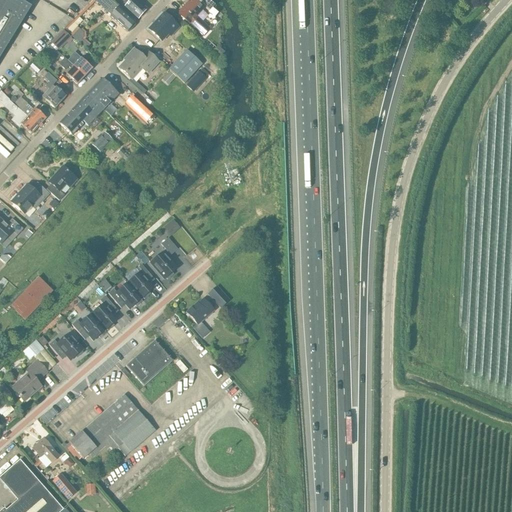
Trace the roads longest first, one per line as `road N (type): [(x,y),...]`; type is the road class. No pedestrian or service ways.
road 1 (unclassified): [(383,511),(387,280),(399,213),(419,150),(467,54),(511,0)]
road 2 (motorway): [(353,511),(367,210),(384,112),(421,0)]
road 3 (motorway): [(305,0),(322,511)]
road 4 (motorway): [(347,511),(331,0)]
road 5 (residential): [(0,441),(206,261)]
road 6 (residential): [(0,182),(167,0)]
